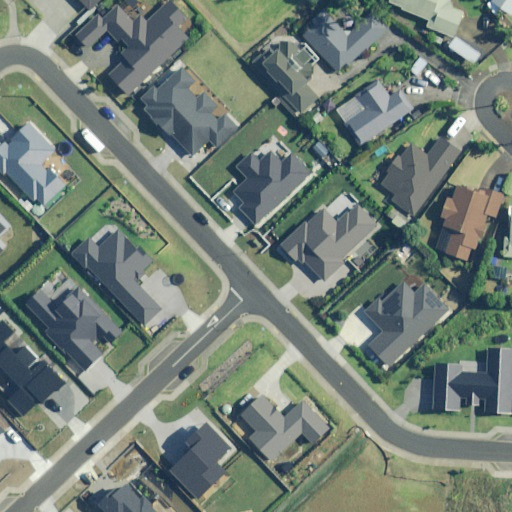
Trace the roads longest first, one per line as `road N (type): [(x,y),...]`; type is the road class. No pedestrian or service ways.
road 1 (residential): [(253,287),(43,62),(14,53),(0,58)]
road 2 (residential): [(16,511),(253,287)]
road 3 (residential): [(511,447),(407,435),(253,287)]
